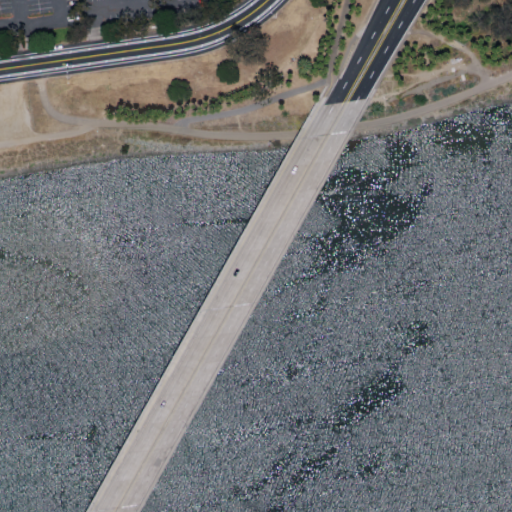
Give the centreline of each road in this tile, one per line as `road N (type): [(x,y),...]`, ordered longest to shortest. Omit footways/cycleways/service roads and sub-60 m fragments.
road 1 (primary): [(123,511),(355,100)]
road 2 (primary): [(333,103),(103,511)]
road 3 (residential): [(36,65),(175,44),(216,32),(263,0)]
